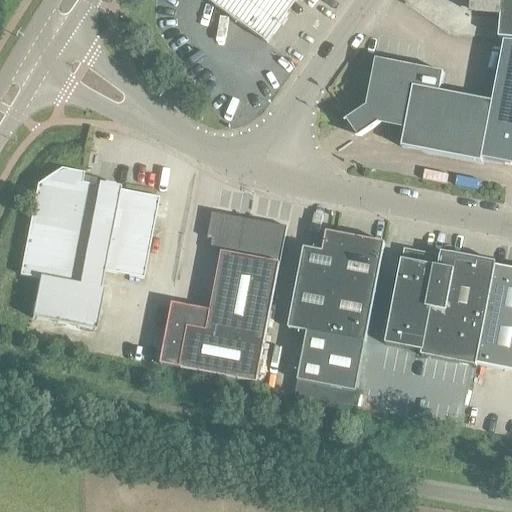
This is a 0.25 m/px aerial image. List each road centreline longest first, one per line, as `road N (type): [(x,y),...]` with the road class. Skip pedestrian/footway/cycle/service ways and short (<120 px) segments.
road 1 (unclassified): [(511,504),(0,396)]
road 2 (residential): [(511,224),(259,173)]
road 3 (residential): [(259,173),(151,119),(40,41)]
road 4 (residential): [(259,173),(373,0)]
